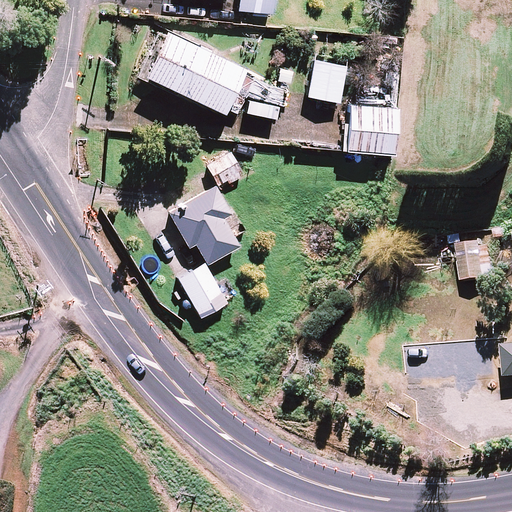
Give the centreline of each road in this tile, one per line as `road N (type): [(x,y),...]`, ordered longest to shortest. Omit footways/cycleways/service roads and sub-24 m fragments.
road 1 (secondary): [(17,153),(102,294),(197,404),(242,441),(293,469),(374,494),(511,485)]
road 2 (unclassified): [(17,153),(38,137),(58,99),(75,0)]
